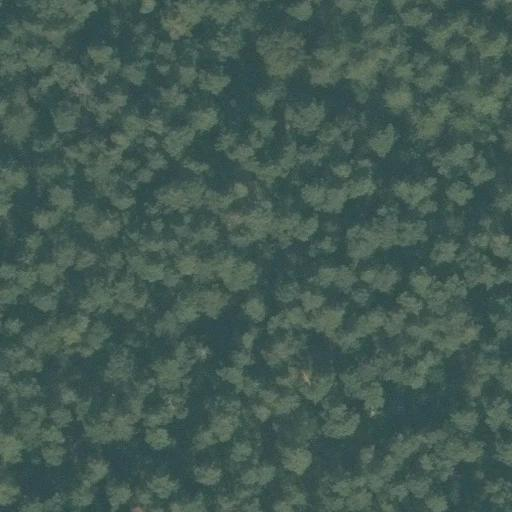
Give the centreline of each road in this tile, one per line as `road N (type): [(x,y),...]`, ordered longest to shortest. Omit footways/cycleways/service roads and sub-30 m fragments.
road 1 (track): [(65,464),(118,396),(278,268),(281,198),(303,102)]
road 2 (track): [(0,155),(91,127),(207,71),(303,102)]
road 3 (track): [(303,102),(417,138),(511,186)]
